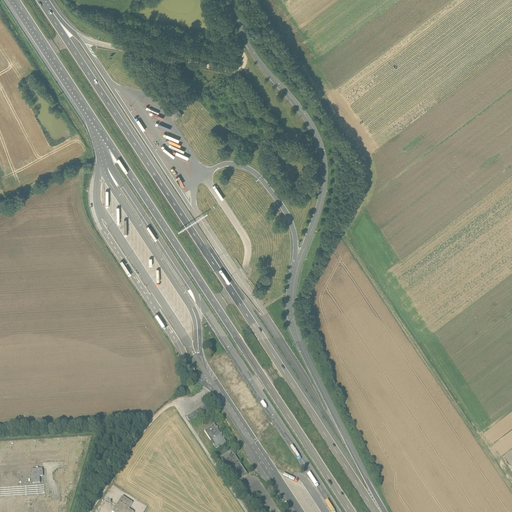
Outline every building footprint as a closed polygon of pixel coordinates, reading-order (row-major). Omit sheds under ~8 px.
[(176,107),(173,109),(179,118),(182,116),(176,107)] [(199,409),(186,417),(189,421),(202,413),(203,415),(211,410),(207,405),(200,410),(199,409)] [(214,425),(204,431),(216,449),(226,443),(214,425)] [(230,450),(220,457),(236,482),(241,479),(247,475),(230,450)] [(39,476),(43,476),(42,468),(31,469),(32,483),(40,483),(39,476)] [(122,496),(111,511),(133,511),(128,509),(132,503),(122,496)]
